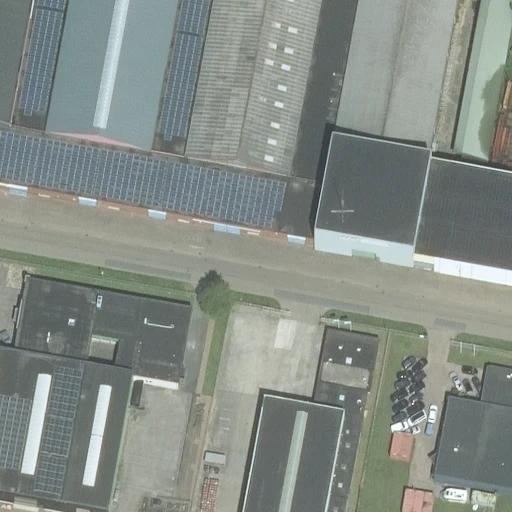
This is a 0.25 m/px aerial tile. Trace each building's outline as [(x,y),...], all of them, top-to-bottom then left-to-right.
[(314,250),(428,271),(511,285),(511,186),(426,171),(457,0),(0,0),(0,190),(279,241),(314,248),(314,250)] [(485,167),(511,17),(511,5),(489,2),(460,162),(485,167)] [(13,359),(0,356),(0,500),(62,511),(68,511),(109,511),(132,382),(178,390),(190,315),(26,285),(13,359)] [(345,511),(347,503),(367,397),(369,397),(380,343),(328,333),(322,365),(313,414),(263,405),(243,511),(345,511)] [(433,481),(511,496),(511,494),(511,373),(489,370),(482,409),(448,403),(433,481)] [(396,432),(392,455),(411,459),(415,435),(396,432)] [(434,511),(436,493),(407,490),(403,511),(434,511)] [(470,505),(493,509),(495,499),(472,495),(470,505)]
